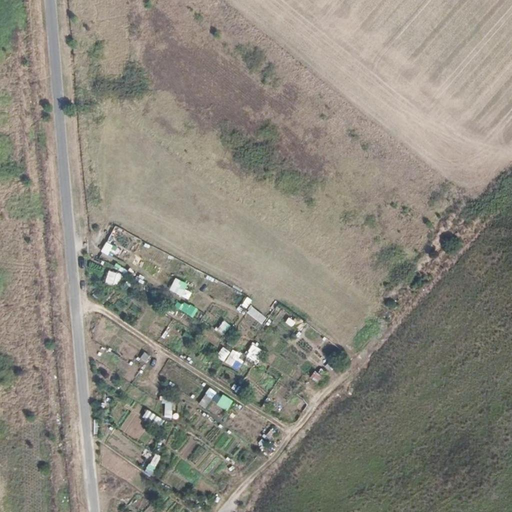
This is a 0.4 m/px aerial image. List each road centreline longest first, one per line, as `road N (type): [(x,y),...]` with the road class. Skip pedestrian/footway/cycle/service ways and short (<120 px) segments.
road 1 (unclassified): [(95,511),(51,0)]
road 2 (track): [(219,511),(511,181)]
